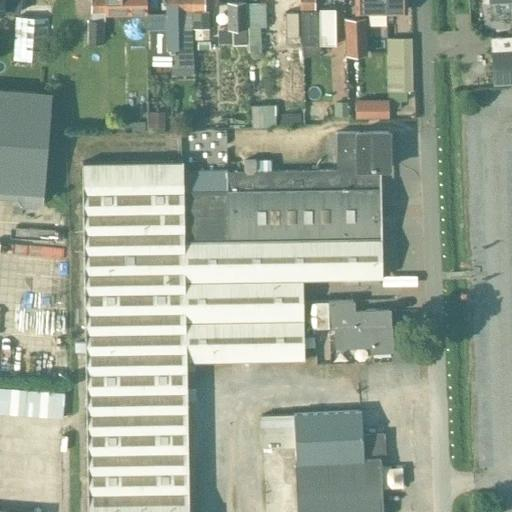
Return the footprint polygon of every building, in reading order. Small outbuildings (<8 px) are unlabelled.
[(0,0),(0,11),(2,12),(19,13),(19,0),(0,0)] [(105,13),(104,0),(90,0),(91,13),(105,13)] [(104,0),(105,13),(147,13),(146,0),(104,0)] [(167,0),(167,13),(168,47),(170,47),(171,65),(193,64),(192,29),(191,11),(190,0),(167,0)] [(190,0),(191,11),(192,29),(195,29),(195,39),(209,39),(209,11),(205,11),(204,0),(190,0)] [(300,0),(301,31),(301,42),(301,45),(336,45),(335,9),(319,9),(319,12),(316,12),(315,0),(300,0)] [(386,8),(385,0),(355,0),(356,12),(385,12),(385,8),(386,8)] [(385,0),(386,9),(400,9),(399,0),(385,0)] [(511,0),(489,0),(489,2),(490,19),(511,17),(511,50),(492,51),(494,83),(511,81),(511,0)] [(227,2),(228,29),(233,29),(248,28),(247,2),(227,2)] [(247,2),(248,28),(248,44),(249,52),(261,51),(260,26),(266,26),(265,2),(259,2),(247,2)] [(285,11),(285,37),(298,37),(298,11),(285,11)] [(156,13),(147,13),(148,65),(168,65),(171,65),(170,47),(168,47),(167,13),(156,13)] [(17,16),(14,60),(46,61),(49,18),(17,16)] [(367,54),(366,18),(345,18),(345,54),(367,54)] [(104,42),(104,21),(87,21),(88,42),(104,42)] [(248,44),(248,28),(233,29),(233,45),(248,44)] [(198,40),(198,48),(210,48),(210,40),(198,40)] [(411,52),(387,52),(388,91),(413,90),(411,52)] [(23,205),(37,206),(43,201),(52,92),(0,87),(0,197),(17,199),(23,205)] [(366,99),(355,99),(356,117),(367,116),(366,99)] [(337,101),(337,115),(349,115),(349,101),(337,101)] [(276,102),(252,103),(253,125),(277,124),(276,102)] [(305,106),(305,121),(325,121),(325,106),(305,106)] [(149,111),(149,127),(165,127),(165,111),(149,111)] [(271,170),(271,159),(243,159),(243,169),(245,171),(226,171),(227,189),(183,190),(183,160),(82,162),(87,511),(188,511),(186,361),(304,359),(302,280),(303,280),(303,279),(380,278),(378,168),(389,168),(388,131),(336,132),(337,169),(271,170)] [(352,299),(328,300),(329,326),(336,326),(337,346),(372,345),(372,350),(391,350),(390,326),(389,326),(389,310),(353,312),(352,299)] [(329,326),(328,300),(315,301),(316,327),(329,326)] [(0,385),(0,412),(65,416),(67,389),(0,385)] [(361,410),(260,415),(261,444),(295,443),(297,511),(383,511),(381,463),(385,463),(384,433),(363,434),(361,410)]
